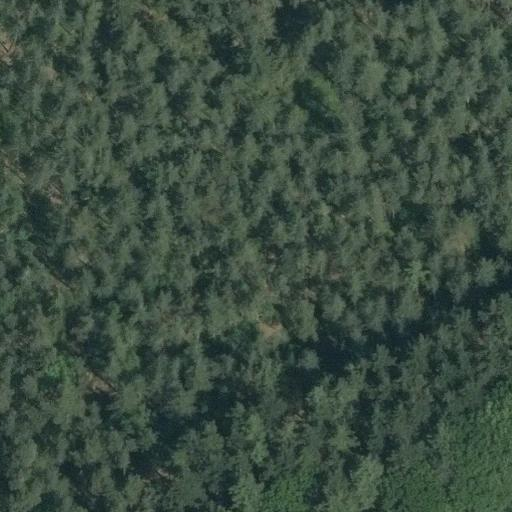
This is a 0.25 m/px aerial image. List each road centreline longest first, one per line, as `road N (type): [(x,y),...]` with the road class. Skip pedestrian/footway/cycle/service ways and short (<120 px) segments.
road 1 (track): [(0,127),(145,511)]
road 2 (track): [(376,511),(511,456)]
